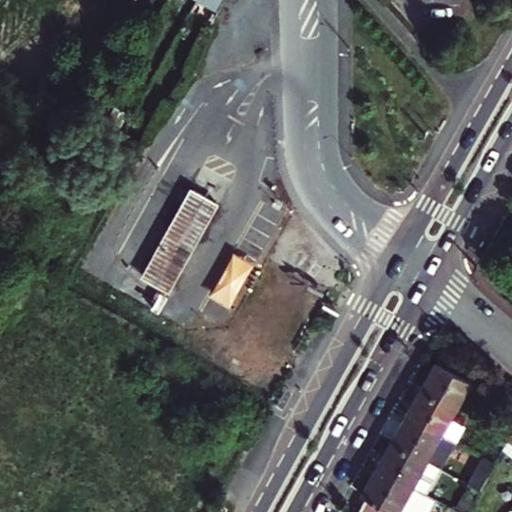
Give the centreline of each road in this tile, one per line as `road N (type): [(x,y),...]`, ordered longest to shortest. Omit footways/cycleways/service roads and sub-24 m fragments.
road 1 (residential): [(288,0),(294,155),(304,183),(338,229),(395,267)]
road 2 (primary): [(395,267),(259,511)]
road 3 (residential): [(409,243),(356,196),(330,151),(325,0)]
road 4 (primary): [(294,511),(427,275)]
road 5 (primary): [(511,62),(409,243)]
road 6 (primary): [(427,275),(511,124)]
road 7 (unknown): [(360,0),(459,87)]
